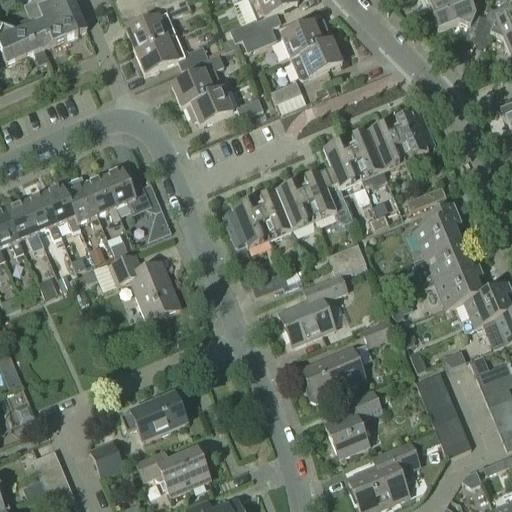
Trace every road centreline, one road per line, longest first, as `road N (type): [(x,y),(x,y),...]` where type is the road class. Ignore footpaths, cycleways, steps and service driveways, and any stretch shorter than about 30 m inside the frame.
road 1 (residential): [(238,342),(147,130),(105,123),(0,169)]
road 2 (residential): [(511,235),(494,216),(455,117),(348,0)]
road 3 (residential): [(96,511),(66,440),(79,406),(238,342)]
road 4 (residential): [(299,511),(284,447),(238,342)]
